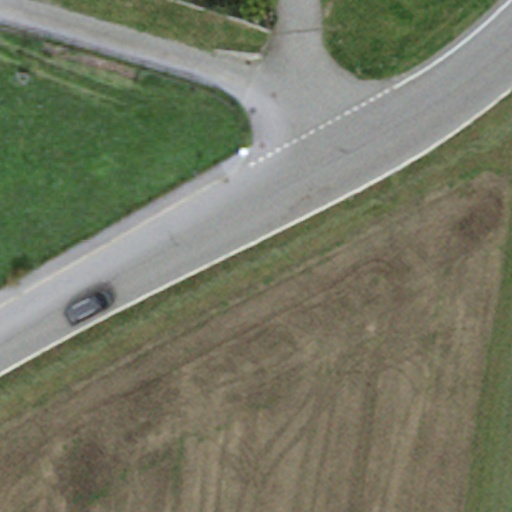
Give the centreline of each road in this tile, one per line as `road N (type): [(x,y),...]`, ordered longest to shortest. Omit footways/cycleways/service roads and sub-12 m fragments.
road 1 (residential): [(0,5),(289,96),(340,163)]
road 2 (tertiary): [(340,163),(0,336)]
road 3 (tertiary): [(511,39),(340,163)]
